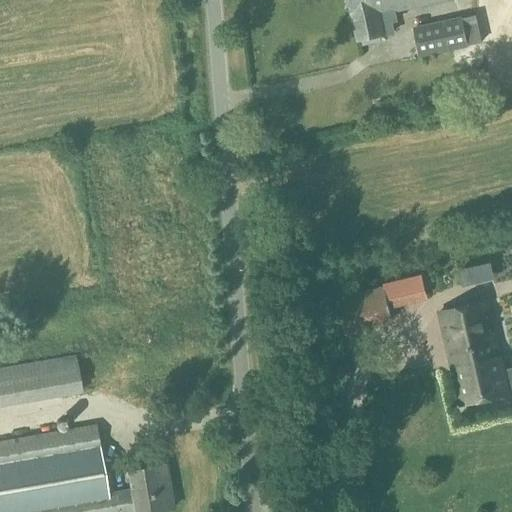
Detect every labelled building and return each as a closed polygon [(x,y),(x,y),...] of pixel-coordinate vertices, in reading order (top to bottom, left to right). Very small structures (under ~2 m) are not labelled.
[(347,0),(352,18),(357,39),(357,40),(393,32),(391,22),(396,21),(393,11),(442,0),(347,0)] [(461,17),(413,28),(419,57),(467,46),(461,17)] [(385,101),(375,103),(377,113),(387,110),(385,101)] [(462,286),(482,281),(479,264),(458,269),(462,286)] [(360,326),(391,318),(384,287),(336,298),(344,334),(360,330),(360,326)] [(459,404),(508,392),(487,300),(437,311),(459,404)] [(0,404),(79,391),(73,356),(0,368),(0,404)] [(95,426),(0,442),(0,511),(110,511),(107,494),(95,426)] [(131,490),(107,494),(110,511),(151,511),(173,508),(169,484),(164,485),(161,467),(166,466),(165,465),(128,472),(131,490)]
